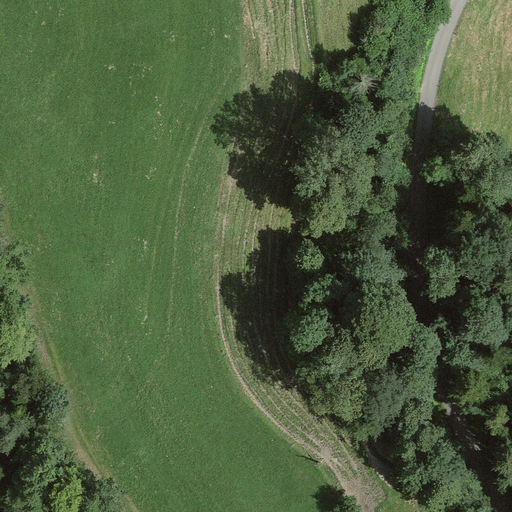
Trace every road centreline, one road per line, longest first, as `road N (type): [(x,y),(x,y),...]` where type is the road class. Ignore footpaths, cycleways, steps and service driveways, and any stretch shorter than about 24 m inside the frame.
road 1 (track): [(451,511),(350,413),(318,373),(297,327),(293,279),(314,82),(305,0)]
road 2 (unclassified): [(460,0),(427,104),(423,287),(442,383),(503,511)]
